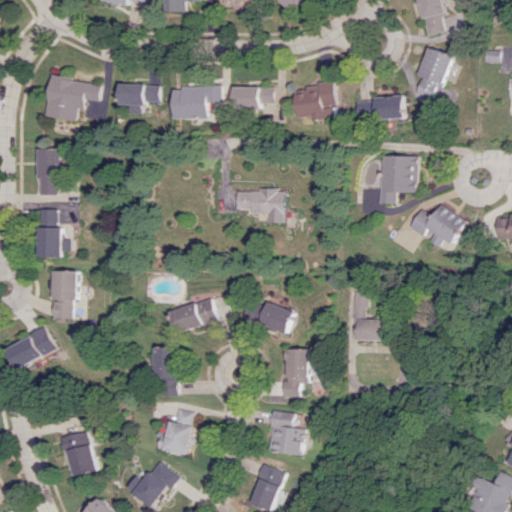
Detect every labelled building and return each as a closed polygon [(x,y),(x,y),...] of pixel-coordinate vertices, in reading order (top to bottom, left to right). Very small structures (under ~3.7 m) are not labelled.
[(167,0),(168,1),(166,1),(166,10),(190,10),(189,0),(167,0)] [(226,0),(226,7),(258,8),(258,0),(226,0)] [(286,0),(292,10),(308,0),(286,0)] [(442,15),(446,14),(442,0),(419,0),(426,35),(445,31),(442,15)] [(454,54),(428,47),(420,74),(423,75),(418,93),(435,98),(439,86),(445,87),(454,54)] [(105,83),(57,75),(51,115),(81,120),(82,108),(88,108),(90,98),(103,100),(105,83)] [(147,113),(148,101),(163,102),(164,84),(126,83),(125,112),(147,113)] [(296,86),(299,121),(334,118),(333,105),(336,105),(334,83),(296,86)] [(225,85),(186,84),(186,89),(178,88),(177,117),(211,118),(211,102),(225,102),(225,85)] [(276,103),(277,86),(238,85),(237,107),(264,108),(264,102),(276,103)] [(357,118),(407,117),(406,96),(357,98),(357,118)] [(43,194),(61,194),(61,180),(65,180),(66,148),(44,147),(43,194)] [(382,202),(400,203),(400,191),(421,192),(421,155),(383,154),(382,202)] [(287,222),(286,189),(240,189),(240,208),(254,208),(254,213),(270,212),(270,222),(287,222)] [(472,221),(444,203),(438,213),(426,206),(413,227),(427,235),(432,227),(439,232),(434,240),(443,246),(448,238),(458,244),(472,221)] [(44,256),(66,257),(66,250),(73,250),(73,238),(66,238),(66,226),(60,226),(61,208),(44,208),(43,225),(45,225),(44,256)] [(511,215),(503,216),(505,255),(511,254),(511,215)] [(57,317),(76,318),(76,299),(81,299),(81,270),(58,269),(57,317)] [(351,340),(389,339),(389,318),(369,318),(369,290),(354,291),(354,314),(350,314),(351,340)] [(219,320),(212,297),(172,310),(180,333),(219,320)] [(296,310),(268,302),(266,311),(246,306),(244,316),(258,320),(257,323),(290,332),(296,310)] [(22,369),(60,349),(48,327),(11,347),(22,369)] [(180,394),(181,346),(157,346),(157,394),(180,394)] [(286,396),(302,397),(303,382),(311,382),(312,348),(287,348),(286,396)] [(188,454),(197,412),(179,408),(177,420),(172,419),(169,436),(162,434),(159,447),(188,454)] [(304,454),(308,413),(273,410),(269,450),(304,454)] [(71,475),(97,470),(89,430),(64,435),(71,475)] [(141,470),(128,488),(155,507),(179,474),(160,460),(148,476),(141,470)] [(250,502),(274,511),(289,472),(265,463),(250,502)] [(505,511),(511,498),(511,474),(503,470),(498,482),(482,476),(469,506),(482,511),(505,511)] [(115,511),(100,497),(85,511),(115,511)]
